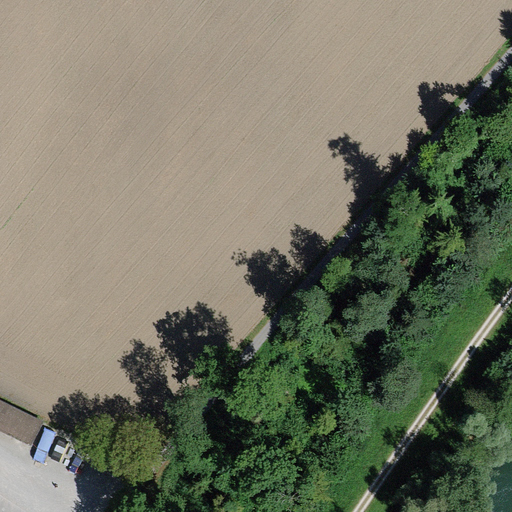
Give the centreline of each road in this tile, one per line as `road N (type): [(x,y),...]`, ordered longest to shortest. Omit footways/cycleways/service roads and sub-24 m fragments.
road 1 (track): [(511,48),(149,472),(136,511)]
road 2 (track): [(511,326),(367,511)]
